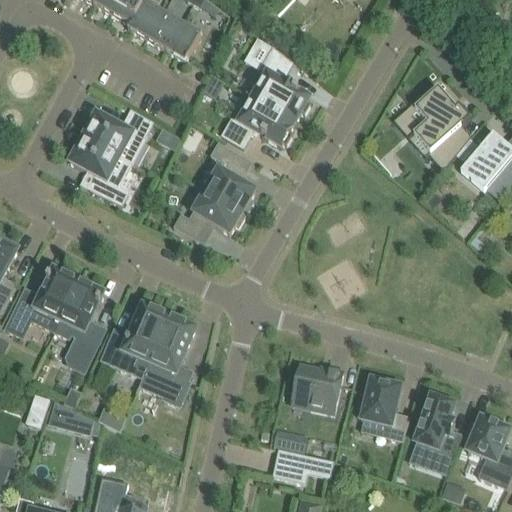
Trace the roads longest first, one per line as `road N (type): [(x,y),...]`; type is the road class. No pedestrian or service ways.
road 1 (residential): [(247,310),(254,279),(417,0)]
road 2 (residential): [(247,310),(414,355),(511,392)]
road 3 (residential): [(15,203),(247,310)]
road 4 (residential): [(247,310),(205,511)]
road 5 (residential): [(15,203),(92,51)]
